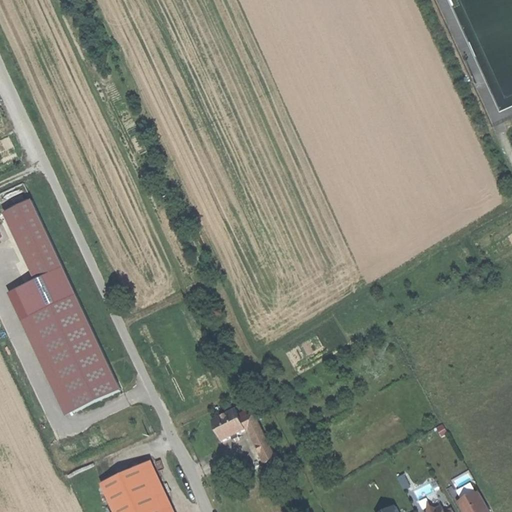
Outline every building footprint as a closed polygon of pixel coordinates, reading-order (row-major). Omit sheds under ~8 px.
[(14,290),(64,415),(119,393),(41,196),(7,210),(36,281),(14,290)] [(269,480),(280,475),(251,415),(239,421),(237,415),(234,417),(231,411),(208,423),(218,443),(245,429),(250,439),(240,443),(250,462),(244,465),(247,472),(254,468),(262,465),(269,480)] [(159,511),(138,465),(129,469),(148,511),(159,511)] [(109,511),(148,511),(129,469),(96,483),(109,511)] [(470,470),(453,479),(459,489),(475,480),(470,470)] [(417,489),(418,496),(435,492),(433,485),(417,489)] [(486,511),(475,493),(466,499),(466,497),(458,502),(463,511),(486,511)]
